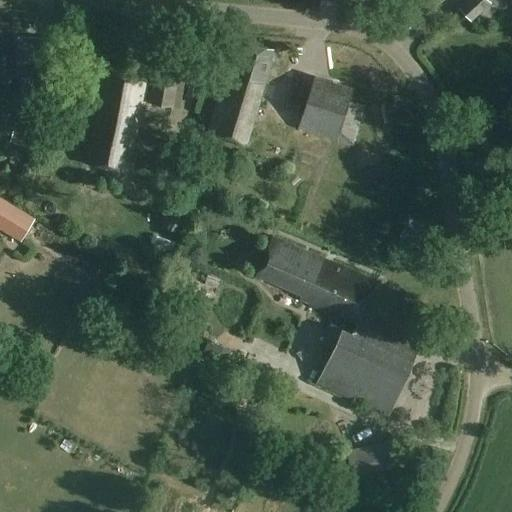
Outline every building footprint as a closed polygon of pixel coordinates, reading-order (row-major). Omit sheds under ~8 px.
[(492,3),(488,0),(467,0),(459,7),(472,22),(492,3)] [(59,39),(19,37),(18,69),(58,70),(59,39)] [(275,49),(244,40),(235,73),(228,80),(225,80),(211,132),(247,143),(275,49)] [(178,69),(158,66),(152,102),(173,105),(178,69)] [(150,76),(103,67),(95,114),(96,114),(88,162),(129,170),(138,124),(141,124),(150,76)] [(366,104),(311,87),(298,128),(354,144),(366,104)] [(40,129),(16,123),(11,143),(35,148),(40,129)] [(36,218),(0,196),(0,228),(22,242),(36,218)] [(186,223),(187,200),(176,199),(175,222),(186,223)] [(422,232),(406,225),(391,258),(407,265),(422,232)] [(329,263),(273,237),(256,277),(307,300),(306,302),(356,326),(362,314),(377,281),(331,261),(329,263)] [(353,333),(342,327),(317,383),(389,415),(423,341),(362,314),(356,326),(353,333)] [(397,463),(392,443),(347,453),(352,473),(397,463)]
